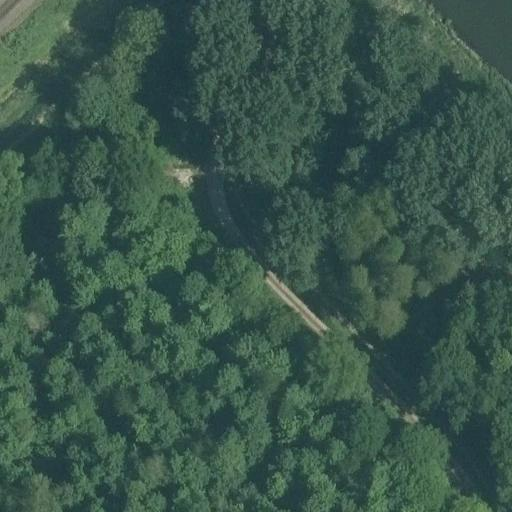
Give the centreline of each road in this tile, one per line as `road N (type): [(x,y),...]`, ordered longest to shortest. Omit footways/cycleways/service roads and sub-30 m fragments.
road 1 (track): [(269,0),(216,151),(209,202),(268,286),(353,365),(475,511)]
road 2 (track): [(0,173),(36,151),(71,147),(129,153),(212,183)]
road 3 (track): [(112,0),(0,106)]
